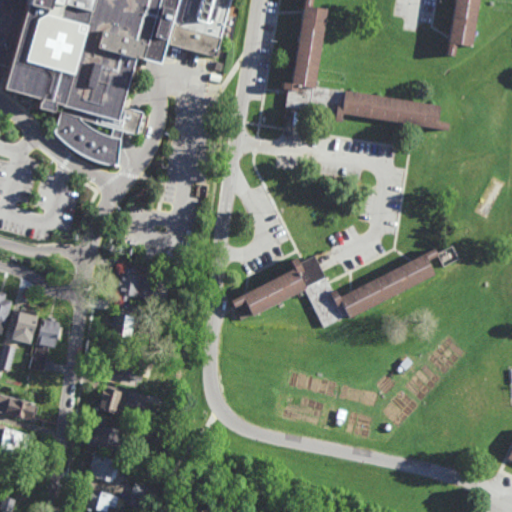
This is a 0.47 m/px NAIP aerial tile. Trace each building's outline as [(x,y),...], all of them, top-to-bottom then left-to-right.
[(0,0),(228,0),(214,57),(166,46),(162,64),(154,63),(141,60),(133,58),(116,121),(59,105),(58,108),(0,90),(0,82),(4,66),(0,64),(0,0)] [(305,0),(315,0),(315,6),(329,9),(316,87),(442,107),(440,120),(451,122),(449,132),(344,115),(343,123),(336,122),(337,116),(332,115),(305,111),(295,109),(287,108),(290,95),(290,90),(283,89),(285,81),(293,82),(304,12),(305,0)] [(450,57),(456,58),(459,45),(473,48),(480,0),(457,0),(452,39),(450,57)] [(231,302),(243,296),(297,269),(293,261),(299,259),(301,265),(305,263),(314,258),(319,268),(327,284),(331,293),(338,289),(341,295),(350,291),(410,261),(436,248),(440,256),(429,261),(435,273),(323,329),(304,291),(241,323),(231,302)] [(135,275),(140,275),(139,279),(155,281),(153,298),(128,295),(128,300),(117,299),(118,293),(117,293),(120,272),(121,272),(122,266),(136,268),(135,275)] [(5,324),(4,323),(1,334),(0,333),(0,291),(6,293),(5,298),(12,300),(5,324)] [(36,315),(38,316),(33,335),(31,334),(30,341),(13,337),(19,311),(21,311),(22,307),(37,311),(36,315)] [(125,314),(134,316),(130,336),(121,335),(120,342),(110,340),(111,334),(110,334),(114,313),(115,313),(116,307),(126,309),(125,314)] [(55,320),(60,321),(59,326),(63,327),(60,339),(56,338),(55,347),(49,345),(44,371),(27,368),(31,352),(34,353),(41,317),(47,318),(47,317),(55,318),(55,320)] [(10,371),(0,368),(0,359),(4,343),(16,346),(10,371)] [(141,381),(113,374),(115,367),(113,367),(117,352),(140,357),(137,371),(143,372),(141,381)] [(116,414),(98,409),(100,399),(99,399),(103,386),(122,392),(116,414)] [(0,394),(9,397),(10,396),(37,404),(32,421),(0,412),(0,394)] [(140,420),(131,418),(135,405),(143,408),(140,420)] [(119,445),(122,446),(120,451),(117,450),(117,452),(87,444),(89,435),(94,436),(97,425),(122,431),(119,445)] [(25,450),(18,448),(16,456),(0,452),(0,426),(29,434),(25,450)] [(156,437),(153,436),(151,445),(133,440),(136,426),(154,430),(153,431),(158,432),(156,437)] [(109,482),(90,476),(92,469),(90,468),(94,454),(115,460),(109,482)] [(146,498),(131,493),(134,483),(149,487),(146,498)] [(114,495),(111,505),(113,506),(111,511),(103,511),(96,510),(95,511),(83,508),(85,501),(83,501),(85,494),(87,494),(89,488),(114,495)] [(143,508),(129,504),(131,494),(146,498),(143,508)] [(12,511),(0,509),(4,496),(16,499),(12,511)]
